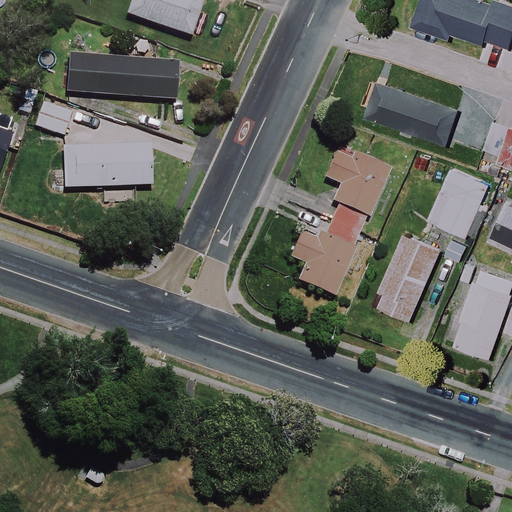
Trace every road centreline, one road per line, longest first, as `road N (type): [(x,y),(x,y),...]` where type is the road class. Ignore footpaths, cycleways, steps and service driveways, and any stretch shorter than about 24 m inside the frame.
road 1 (tertiary): [(511,442),(173,325)]
road 2 (unclassified): [(173,325),(320,0)]
road 3 (tertiary): [(173,325),(0,267)]
